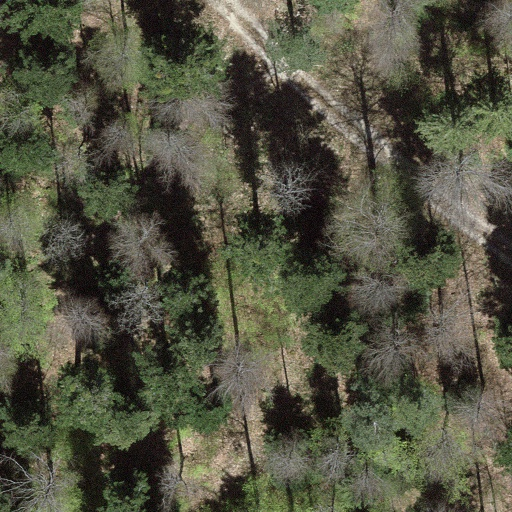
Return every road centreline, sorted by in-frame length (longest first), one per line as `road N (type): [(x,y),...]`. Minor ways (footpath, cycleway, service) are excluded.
road 1 (track): [(511,60),(296,42),(155,167),(60,239),(0,267)]
road 2 (track): [(511,250),(383,143),(296,42),(240,22),(217,0)]
